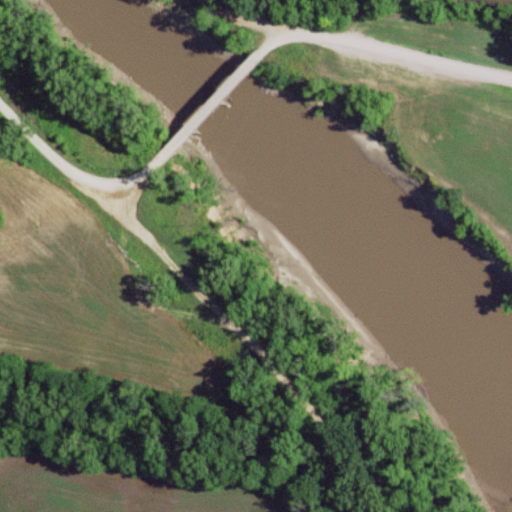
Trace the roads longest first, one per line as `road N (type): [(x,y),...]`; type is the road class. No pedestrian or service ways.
road 1 (residential): [(511,81),(313,37),(267,51)]
road 2 (residential): [(160,164),(120,207),(0,111)]
road 3 (residential): [(267,51),(160,164)]
